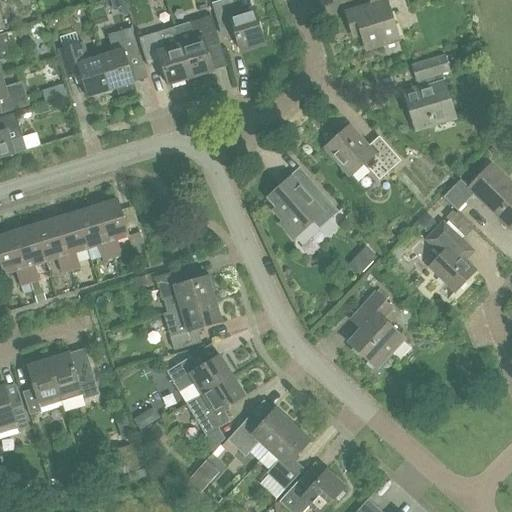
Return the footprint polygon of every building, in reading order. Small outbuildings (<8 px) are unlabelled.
[(125,0),(118,0),(124,18),(130,16),(125,0)] [(231,26),(239,50),(263,43),(253,8),(254,7),(251,0),(215,0),(210,2),(218,30),(231,26)] [(362,34),(367,50),(399,40),(386,0),(370,0),(373,5),(347,13),(355,37),(362,34)] [(174,27),(190,78),(212,72),(205,48),(218,43),(210,16),(174,27)] [(98,46),(97,47),(110,89),(115,88),(117,94),(131,89),(129,84),(132,83),(124,59),(138,54),(130,27),(107,34),(112,51),(101,55),(98,46)] [(158,61),(166,86),(190,78),(174,27),(137,39),(145,65),(158,61)] [(0,61),(13,57),(5,33),(0,34),(0,61)] [(301,66),(315,60),(306,37),(292,43),(301,66)] [(79,72),(86,97),(110,89),(97,47),(95,47),(98,56),(90,58),(84,41),(57,49),(65,77),(79,72)] [(405,95),(417,130),(456,117),(441,73),(449,70),(445,57),(413,67),(420,90),(405,95)] [(0,111),(1,114),(27,105),(20,81),(3,87),(0,78),(0,111)] [(50,111),(47,103),(36,107),(38,114),(50,111)] [(0,157),(13,154),(8,140),(21,136),(14,113),(0,116),(0,157)] [(365,162),(381,179),(402,160),(381,136),(370,146),(351,125),(325,148),(350,175),(365,162)] [(475,194),(510,228),(511,225),(511,185),(491,166),(469,188),(461,180),(444,198),(458,211),(475,194)] [(281,224),(295,239),(324,212),(331,220),(340,211),(313,181),(304,189),(293,177),(269,198),(278,208),(275,211),(284,221),(281,224)] [(103,199),(96,202),(113,258),(121,255),(116,241),(130,237),(118,200),(104,204),(103,199)] [(89,209),(77,213),(88,250),(101,246),(105,260),(113,258),(96,202),(88,204),(89,209)] [(445,218),(449,222),(456,215),(452,211),(445,218)] [(54,214),(72,270),(79,268),(75,254),(88,250),(77,213),(63,217),(62,212),(54,214)] [(427,230),(436,222),(427,213),(419,222),(427,230)] [(430,268),(456,292),(477,271),(455,250),(464,242),(463,240),(474,228),(458,213),(456,215),(449,222),(446,225),(444,223),(427,240),(442,255),(430,268)] [(35,226),(47,263),(59,259),(63,273),(72,270),(54,214),(46,216),(48,222),(35,226)] [(13,227),(31,283),(37,281),(33,267),(47,263),(35,226),(21,230),(19,225),(13,227)] [(6,234),(0,236),(0,258),(5,275),(18,272),(22,285),(31,283),(13,227),(5,229),(6,234)] [(368,266),(377,257),(366,247),(358,256),(368,266)] [(160,288),(168,313),(215,299),(209,276),(184,283),(180,270),(157,277),(160,288)] [(140,279),(128,283),(129,284),(131,291),(142,287),(140,280),(140,279)] [(29,283),(22,285),(25,294),(32,292),(29,283)] [(33,290),(37,303),(46,300),(42,287),(33,290)] [(350,344),(378,369),(404,340),(383,321),(393,309),(376,294),(357,316),(367,325),(350,344)] [(168,327),(175,350),(201,342),(197,329),(222,322),(215,299),(168,313),(164,314),(168,327)] [(225,348),(230,360),(263,348),(258,335),(225,348)] [(49,355),(64,407),(85,400),(84,398),(95,395),(88,372),(77,376),(70,353),(56,357),(54,353),(49,355)] [(23,392),(30,415),(41,411),(42,414),(64,407),(49,355),(41,357),(42,362),(29,366),(36,388),(23,392)] [(187,404),(188,404),(233,376),(220,355),(197,369),(190,358),(168,372),(187,404)] [(233,376),(188,404),(207,436),(230,422),(223,409),(245,396),(233,376)] [(0,439),(20,434),(20,432),(30,429),(23,406),(13,409),(6,386),(0,387),(0,439)] [(140,430),(159,419),(153,410),(134,421),(140,430)] [(260,443),(269,451),(270,453),(294,426),(276,410),(259,429),(248,419),(232,436),(229,440),(247,457),(260,443)] [(126,414),(114,417),(116,424),(128,420),(126,414)] [(267,474),(286,491),(305,470),(294,460),(311,442),(294,426),(270,453),(269,451),(259,462),(270,471),(267,474)] [(143,441),(152,448),(159,440),(150,432),(143,441)] [(117,451),(124,475),(144,469),(136,445),(117,451)] [(198,488),(206,479),(199,472),(190,481),(198,488)] [(319,511),(323,511),(345,488),(327,472),(311,490),(300,480),(280,502),(291,511),(304,511),(311,505),(319,511)] [(357,511),(379,511),(367,501),(357,511)]
